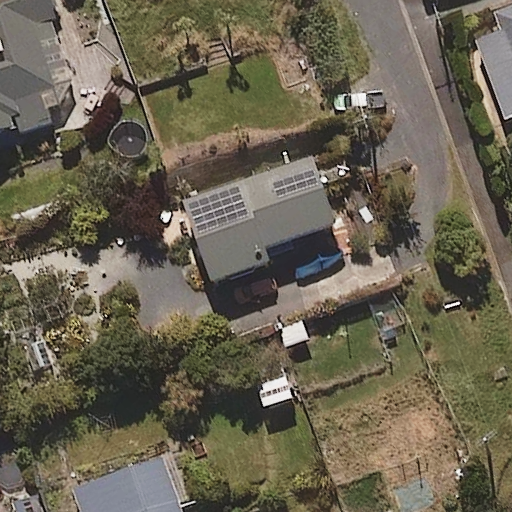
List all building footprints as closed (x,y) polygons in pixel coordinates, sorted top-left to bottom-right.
[(50,110),(63,107),(73,88),(49,0),(0,0),(0,135),(53,122),(50,110)] [(511,7),(494,15),(500,31),(475,40),(506,121),(511,118),(511,7)] [(338,226),(315,158),(187,202),(215,285),(274,264),(269,250),(338,226)] [(294,399),(283,362),(252,372),(263,408),(294,399)] [(185,511),(167,457),(75,488),(83,511),(185,511)]
